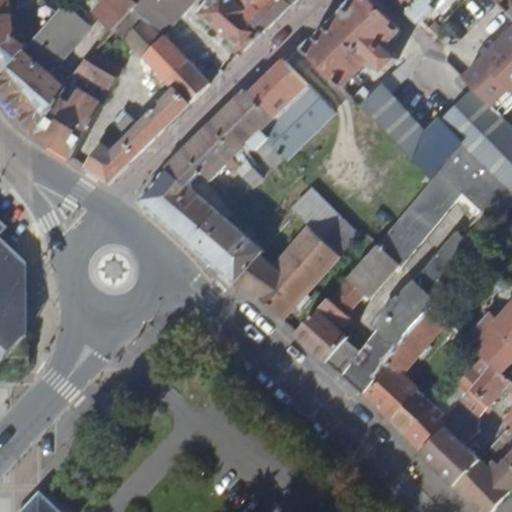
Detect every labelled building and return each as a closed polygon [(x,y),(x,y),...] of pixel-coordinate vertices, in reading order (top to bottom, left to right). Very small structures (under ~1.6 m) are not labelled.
[(0,0),(0,79),(27,49),(16,40),(19,40),(29,39),(30,37),(32,36),(29,14),(12,14),(9,0),(0,0)] [(42,0),(41,0),(32,12),(47,26),(58,14),(42,0)] [(133,0),(106,0),(95,13),(114,31),(134,9),(138,4),(133,0)] [(142,0),(138,4),(134,9),(158,35),(189,0),(142,0)] [(203,16),(246,52),(262,36),(241,18),(244,14),(237,7),(238,7),(231,0),(217,0),(211,7),(203,16)] [(244,14),(241,18),(262,36),(275,23),(293,6),(285,0),(231,0),(238,7),(237,7),(244,14)] [(307,47),(310,49),(309,51),(347,89),(370,64),(374,68),(372,70),(377,73),(382,68),(386,72),(398,58),(388,48),(403,31),(369,0),(355,0),(344,12),(313,42),(307,47)] [(400,0),(423,22),(433,13),(437,9),(434,5),(438,0),(400,0)] [(206,2),(198,11),(203,16),(211,7),(206,2)] [(0,85),(17,109),(37,137),(39,138),(62,98),(67,89),(38,65),(78,18),(64,6),(58,14),(47,26),(27,49),(0,79),(0,85)] [(114,31),(168,84),(189,63),(190,62),(165,36),(161,39),(158,35),(134,9),(114,31)] [(446,33),(436,23),(430,28),(432,30),(440,38),(441,39),(446,33)] [(511,30),(480,63),(465,78),(477,90),(484,97),(495,109),(510,94),(511,95),(511,30)] [(87,62),(119,80),(125,70),(96,52),(87,62)] [(181,234),(236,283),(253,290),(266,302),(285,320),(298,306),(359,235),(313,190),(296,209),(298,211),(270,245),(282,260),(278,267),(267,258),(270,255),(266,251),(267,250),(191,186),(203,172),(234,198),(247,192),(224,171),(231,163),(247,175),(250,171),(254,166),(245,151),(263,133),(288,160),(336,111),(286,61),(271,75),(252,95),(248,91),(187,153),(182,158),(176,164),(165,176),(144,198),(144,201),(181,234)] [(77,73),(73,79),(84,85),(88,78),(104,87),(113,92),(119,80),(86,62),(77,73)] [(189,63),(168,84),(175,90),(191,105),(211,86),(189,63)] [(438,129),(425,132),(384,85),(364,106),(436,179),(441,172),(463,144),(511,189),(511,125),(504,117),(495,109),(484,97),(477,90),(438,129)] [(104,87),(97,101),(105,105),(113,92),(104,87)] [(175,90),(115,154),(102,145),(89,168),(111,182),(155,140),(191,105),(175,90)] [(62,98),(39,138),(58,149),(75,160),(105,105),(97,101),(79,91),(72,104),(62,98)] [(511,95),(510,94),(495,109),(504,117),(511,108),(511,95)] [(436,179),(378,245),(398,263),(401,266),(456,204),(465,212),(476,220),(484,211),(500,224),(502,221),(511,208),(511,189),(463,144),(441,172),(436,179)] [(260,168),(250,178),(258,186),(269,175),(260,168)] [(459,229),(388,307),(393,311),(345,374),(366,393),(413,326),(420,319),(432,305),(445,291),(460,274),(482,247),(459,229)] [(0,369),(26,369),(34,360),(33,352),(32,344),(30,332),(28,321),(26,311),(23,299),(19,286),(15,275),(10,263),(5,253),(0,244),(0,369)] [(374,250),(394,268),(398,263),(378,245),(374,250)] [(374,250),(331,300),(348,314),(366,293),(370,296),(394,268),(374,250)] [(511,299),(498,288),(484,305),(491,312),(488,314),(483,321),(479,325),(463,310),(465,308),(446,291),(432,305),(480,350),(483,354),(487,357),(494,364),(507,375),(511,368),(511,299)] [(321,311),(337,326),(348,314),(331,300),(321,311)] [(321,311),(301,334),(320,352),(330,361),(350,338),(337,326),(321,311)] [(413,326),(366,393),(386,413),(406,433),(435,403),(403,373),(437,335),(420,319),(413,326)] [(480,350),(474,356),(478,359),(483,354),(480,350)] [(473,364),(458,380),(470,391),(494,364),(487,357),(478,369),(473,364)] [(494,364),(470,391),(462,400),(479,413),(510,378),(507,375),(494,364)] [(456,416),(452,420),(449,423),(467,441),(478,429),(479,413),(462,400),(452,411),(456,416)] [(415,442),(422,450),(449,423),(452,420),(435,403),(406,433),(415,442)] [(452,481),(455,484),(480,456),(467,441),(449,423),(422,450),(435,463),(443,471),(452,481)] [(503,431),(492,443),(498,449),(509,438),(503,431)] [(469,497),(483,511),(490,511),(511,488),(511,460),(507,455),(499,463),(492,458),(487,464),(480,456),(455,484),(469,497)] [(64,511),(43,494),(26,511),(64,511)]
